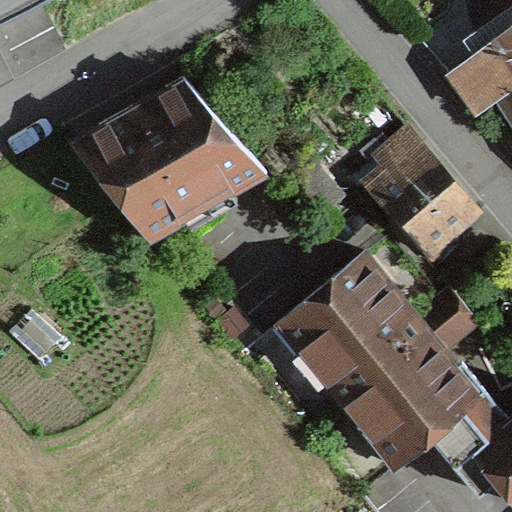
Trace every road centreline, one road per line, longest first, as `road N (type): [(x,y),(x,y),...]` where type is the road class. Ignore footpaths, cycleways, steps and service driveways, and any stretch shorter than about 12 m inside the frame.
road 1 (residential): [(511,199),(348,0)]
road 2 (residential): [(0,119),(217,0)]
